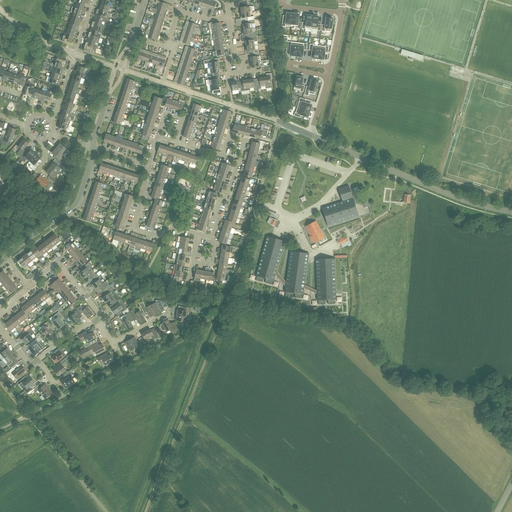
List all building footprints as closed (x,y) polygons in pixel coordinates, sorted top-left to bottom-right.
[(159,5),(158,7),(168,10),(169,5),(155,0),(154,2),(156,2),(155,4),(159,5)] [(74,8),(86,11),(86,9),(84,8),(85,5),(76,3),(74,8)] [(248,6),(247,4),(241,4),(241,7),(240,7),(241,13),(250,12),(252,11),(251,6),(248,6)] [(108,12),(107,12),(97,9),(96,14),(104,17),(107,17),(108,12)] [(156,14),(155,17),(164,20),(166,15),(153,11),(150,10),(149,12),(156,14)] [(250,20),(254,20),(254,17),(251,17),(250,12),(241,13),(242,18),(241,18),(241,21),(250,20)] [(80,18),(81,16),(73,13),(71,18),(82,22),(83,19),(80,18)] [(292,27),(292,26),(291,26),(293,14),(287,13),(286,20),(283,20),(282,26),(285,27),(286,26),(292,27)] [(301,22),(298,22),(299,15),(293,14),(291,26),(292,26),(297,26),(297,28),(301,28),(301,22)] [(305,28),(311,29),(313,16),(307,15),(306,23),(303,22),(302,29),(305,29),(305,28)] [(319,17),(313,16),(311,29),(311,30),(320,31),(321,25),(318,24),(319,17)] [(163,25),(164,20),(155,17),(154,20),(150,19),(150,21),(163,25)] [(72,19),(70,23),(79,26),(80,21),(82,22),(71,18),(72,19)] [(325,25),(322,25),(321,31),(331,32),(333,19),(326,18),(325,25)] [(102,24),(102,22),(94,19),(92,24),(103,28),(104,25),(102,24)] [(244,30),(252,28),(251,24),(255,23),(254,20),(250,20),(241,21),(242,24),(243,24),(244,30)] [(161,30),(163,25),(150,21),(149,23),(152,24),(151,27),(161,30)] [(186,21),(185,26),(198,31),(198,28),(195,27),(196,24),(195,24),(186,21)] [(103,28),(92,24),(90,29),(99,32),(102,33),(103,28)] [(183,31),(193,35),(194,32),(197,33),(198,31),(185,26),(183,31)] [(146,31),(159,35),(161,30),(151,27),(150,30),(147,29),(146,31)] [(253,33),(252,28),(244,30),(244,35),(245,35),(246,38),(252,37),(257,36),(256,33),(253,33)] [(98,35),(99,32),(90,29),(89,34),(100,38),(101,36),(98,35)] [(158,41),(159,35),(146,31),(145,31),(144,33),(146,33),(149,35),(148,38),(158,41)] [(183,31),(181,36),(194,41),(197,42),(198,40),(192,38),(193,35),(183,31)] [(75,37),(75,36),(65,33),(62,41),(64,42),(65,39),(71,41),(73,36),(75,37)] [(98,43),(100,38),(89,34),(87,40),(96,42),(98,43)] [(194,43),(194,41),(181,36),(180,42),(189,45),(190,42),(194,43)] [(257,36),(252,37),(246,38),(246,41),(245,41),(246,46),(255,45),(254,42),(258,42),(257,36)] [(87,40),(85,45),(97,48),(97,46),(95,45),(96,42),(87,40)] [(295,56),(296,56),(298,43),(287,42),(287,48),(291,49),(290,56),(291,56),(291,57),(295,57),(295,56)] [(307,44),(298,43),(296,56),(302,57),(303,50),(306,50),(307,44)] [(312,58),(318,59),(319,46),(314,45),(310,44),(309,50),(312,51),(312,58)] [(95,54),(97,48),(85,45),(84,50),(95,54)] [(250,51),(251,54),(257,53),(259,53),(258,50),(255,50),(255,45),(246,46),(247,52),(250,51)] [(184,51),(197,56),(198,54),(194,52),(195,49),(186,46),(184,51)] [(325,47),(319,46),(318,59),(324,60),(325,52),(328,52),(329,46),(325,46),(325,47)] [(143,60),(146,51),(141,49),(139,55),(137,54),(135,61),(137,61),(136,62),(139,63),(140,59),(143,60)] [(145,65),(147,65),(151,52),(146,51),(143,60),(146,61),(145,65)] [(196,58),(197,56),(184,51),(182,57),(192,60),(193,57),(196,58)] [(422,62),(424,57),(402,51),(400,55),(422,62)] [(150,63),(153,64),(156,54),(151,52),(147,65),(149,66),(150,63)] [(257,56),(257,53),(251,54),(251,57),(250,57),(251,63),(260,61),(259,56),(257,56)] [(157,68),(161,56),(156,54),(153,64),(156,65),(155,68),(157,68)] [(54,58),(54,61),(65,65),(66,59),(58,56),(57,59),(54,58)] [(157,70),(159,71),(160,66),(164,67),(167,57),(161,56),(157,68),(157,70)] [(191,63),(192,60),(182,57),(181,62),(194,66),(194,64),(191,63)] [(219,67),(218,62),(220,62),(219,58),(204,61),(204,64),(209,64),(210,68),(219,67)] [(55,64),(54,67),(63,70),(65,65),(54,61),(53,63),(55,64)] [(194,66),(181,62),(179,67),(189,70),(190,67),(193,68),(194,66)] [(75,70),(85,74),(88,66),(86,65),(85,68),(78,66),(77,71),(75,70)] [(179,67),(177,72),(190,76),(191,74),(188,73),(189,70),(179,67)] [(207,77),(210,77),(219,76),(218,73),(219,73),(219,67),(210,68),(211,74),(207,74),(207,77)] [(3,80),(8,82),(11,73),(12,70),(12,69),(10,68),(8,72),(6,72),(3,80)] [(12,70),(11,73),(8,82),(13,83),(16,75),(17,71),(12,70)] [(190,78),(190,76),(177,72),(176,77),(185,80),(186,77),(190,78)] [(13,83),(19,85),(22,74),(20,73),(19,76),(16,75),(13,83)] [(22,74),(19,85),(24,87),(27,78),(24,77),(25,75),(22,74)] [(207,86),(210,85),(219,84),(218,79),(219,79),(219,76),(210,77),(211,80),(206,80),(207,86)] [(294,89),(300,91),(303,92),(305,86),(301,85),(303,78),(297,76),(294,89)] [(59,80),(51,77),(49,82),(56,85),(58,85),(59,80)] [(185,80),(176,77),(174,82),(187,87),(188,84),(184,83),(185,80)] [(256,80),(257,86),(258,90),(261,88),(261,87),(266,86),(264,77),(259,78),(259,79),(256,80)] [(126,84),(133,87),(135,87),(135,85),(134,85),(135,81),(128,79),(126,84)] [(258,90),(257,86),(256,80),(253,80),(253,79),(248,80),(249,88),(255,87),(255,90),(258,90)] [(249,90),(249,88),(248,80),(242,81),(242,82),(240,82),(241,88),(241,92),(249,90)] [(308,96),(309,93),(315,95),(318,82),(312,80),(310,87),(307,87),(304,95),(308,96)] [(238,89),(241,88),(240,82),(237,82),(237,81),(231,82),(232,91),(238,90),(238,89)] [(29,96),(32,85),(33,84),(33,83),(31,82),(29,87),(26,86),(23,94),(29,96)] [(213,94),(219,93),(221,92),(221,89),(219,90),(219,84),(210,85),(211,91),(212,91),(213,94)] [(39,99),(44,101),(48,90),(47,90),(47,92),(42,91),(39,99)] [(53,92),(48,90),(44,101),(45,99),(50,101),(51,97),(52,94),(54,95),(56,91),(54,90),(53,92)] [(124,90),(122,95),(130,98),(131,98),(132,96),(130,96),(132,92),(124,90)] [(66,96),(64,101),(75,105),(73,104),(75,99),(66,96)] [(155,97),(153,102),(161,105),(162,99),(155,97)] [(171,108),(173,100),(167,98),(167,100),(166,103),(165,106),(171,108)] [(298,107),(310,111),(312,105),(305,103),(306,100),(300,98),(299,101),(299,102),(298,107)] [(62,106),(73,110),(75,105),(64,101),(64,102),(66,102),(66,105),(63,104),(62,106)] [(119,106),(126,109),(128,109),(128,107),(127,107),(128,103),(121,101),(119,106)] [(64,110),(63,112),(72,115),(73,110),(62,106),(62,109),(64,110)] [(310,111),(298,107),(296,113),(295,112),(294,116),(300,118),(301,115),(308,117),(310,111)] [(199,115),(200,112),(192,109),(190,115),(199,118),(200,116),(199,115)] [(221,113),(220,114),(229,117),(231,112),(224,109),(222,113),(221,113)] [(125,114),(117,111),(115,117),(123,119),(124,120),(125,118),(123,118),(125,114)] [(60,114),(59,117),(70,120),(73,121),(75,116),(72,115),(63,112),(62,115),(60,114)] [(227,123),(229,117),(220,114),(220,116),(221,117),(220,120),(227,123)] [(61,120),(60,123),(68,125),(70,120),(59,117),(58,119),(61,120)] [(124,120),(123,119),(115,117),(113,123),(121,125),(122,121),(123,122),(124,120)] [(195,126),(196,123),(189,120),(187,126),(196,128),(196,127),(195,126)] [(68,125),(60,123),(58,128),(64,130),(63,133),(66,133),(67,131),(70,132),(71,126),(68,125)] [(224,133),(226,128),(217,125),(216,127),(218,127),(216,131),(224,133)] [(7,135),(5,134),(4,137),(3,141),(8,143),(10,137),(13,138),(15,141),(17,139),(18,135),(15,134),(16,129),(10,127),(7,135)] [(144,129),(142,135),(150,137),(151,134),(155,135),(156,133),(153,132),(152,132),(144,129)] [(257,130),(255,137),(260,139),(261,136),(266,137),(268,131),(261,129),(260,131),(257,130)] [(191,137),(193,133),(185,131),(183,137),(192,139),(193,137),(191,137)] [(109,143),(112,136),(106,134),(104,141),(109,143)] [(220,144),(222,139),(213,136),(213,138),(214,138),(213,142),(220,144)] [(17,154),(21,157),(22,156),(26,151),(24,150),(29,143),(24,139),(19,145),(17,143),(16,145),(21,149),(17,154)] [(247,146),(250,147),(251,147),(259,149),(261,150),(263,141),(260,140),(259,143),(257,143),(253,142),(252,142),(252,145),(250,145),(247,144),(247,146)] [(210,145),(210,147),(218,150),(220,144),(213,142),(212,146),(210,145)] [(61,143),(56,148),(64,155),(66,152),(69,155),(74,149),(72,146),(68,150),(61,143)] [(144,147),(139,145),(136,152),(142,154),(144,147)] [(61,164),(65,160),(62,157),(64,155),(56,148),(52,153),(57,158),(55,160),(61,164)] [(23,161),(24,162),(27,159),(30,161),(36,154),(31,150),(24,158),(22,156),(21,157),(17,162),(20,165),(23,161)] [(41,158),(36,154),(30,161),(32,163),(30,166),(34,170),(39,165),(36,163),(41,158)] [(198,158),(192,156),(190,163),(196,165),(198,158)] [(221,168),(228,171),(230,165),(221,162),(221,164),(222,165),(221,168)] [(66,169),(61,164),(58,166),(54,163),(50,167),(57,173),(60,171),(63,173),(66,169)] [(101,163),(99,171),(103,172),(102,173),(104,174),(107,165),(101,163)] [(106,173),(110,174),(112,167),(107,165),(104,174),(106,174),(106,173)] [(57,173),(50,167),(46,172),(51,176),(49,178),(54,183),(58,179),(55,176),(57,173)] [(115,177),(118,168),(112,167),(110,174),(114,175),(113,177),(115,177)] [(117,177),(121,178),(123,170),(118,168),(115,177),(117,178),(117,177)] [(128,180),(132,181),(134,174),(129,172),(126,181),(127,181),(128,180)] [(35,173),(31,178),(35,182),(36,181),(48,191),(52,186),(49,183),(50,182),(45,178),(44,179),(41,176),(39,177),(35,173)] [(164,184),(166,178),(158,175),(157,181),(164,184)] [(241,183),(249,186),(250,184),(249,183),(250,180),(242,177),(241,183)] [(96,181),(94,187),(103,190),(104,188),(102,188),(104,184),(96,181)] [(213,190),(221,193),(223,187),(215,185),(213,190)] [(155,186),(153,192),(160,194),(162,189),(155,186)] [(322,208),(328,226),(359,216),(349,186),(338,189),(342,201),(322,208)] [(103,192),(103,190),(94,187),(93,193),(100,195),(101,191),(103,192)] [(237,194),(246,196),(246,195),(245,194),(246,191),(239,188),(237,194)] [(207,195),(207,196),(215,199),(217,193),(210,191),(208,195),(207,195)] [(93,193),(91,198),(100,201),(102,201),(102,200),(99,199),(100,195),(93,193)] [(124,197),(123,199),(132,202),(134,196),(126,194),(125,198),(124,197)] [(215,199),(207,196),(206,198),(207,198),(206,202),(214,204),(215,199)] [(130,207),(132,202),(123,199),(122,201),(124,201),(123,205),(130,207)] [(233,204),(242,207),(243,206),(241,205),(243,201),(235,199),(233,204)] [(87,209),(96,212),(97,210),(95,209),(96,206),(89,203),(87,209)] [(212,210),(203,207),(203,209),(204,209),(203,213),(210,215),(212,210)] [(152,209),(150,215),(158,218),(160,212),(152,209)] [(119,216),(126,218),(128,213),(119,210),(119,212),(120,212),(119,216)] [(93,217),(85,214),(84,220),(92,223),(93,221),(92,220),(93,217)] [(208,221),(200,218),(199,220),(200,220),(199,224),(207,226),(208,221)] [(273,219),(270,224),(275,226),(277,228),(280,222),(277,221),(273,219)] [(156,223),(149,220),(147,226),(154,229),(156,223)] [(115,227),(117,227),(119,228),(123,229),(125,223),(116,221),(115,222),(117,223),(115,227)] [(314,243),(324,238),(316,221),(305,227),(311,237),(310,238),(312,241),(313,241),(314,243)] [(205,232),(207,226),(199,224),(198,227),(197,227),(196,229),(205,232)] [(70,230),(64,235),(66,237),(64,238),(65,241),(68,241),(69,238),(73,234),(70,230)] [(113,239),(119,241),(121,234),(116,232),(113,239)] [(55,234),(50,238),(56,245),(61,241),(55,234)] [(228,239),(220,236),(219,242),(223,243),(226,244),(228,239)] [(285,286),(286,282),(283,278),(281,276),(277,271),(285,242),(280,240),(271,238),(267,236),(258,268),(256,276),(257,276),(256,280),(263,282),(264,278),(266,278),(265,283),(272,285),(273,280),(274,281),(276,275),(285,286)] [(338,241),(337,241),(339,245),(341,245),(342,246),(343,247),(351,243),(354,242),(353,240),(352,239),(349,240),(347,236),(344,237),(342,238),(339,240),(338,241)] [(132,237),(130,245),(129,247),(134,249),(135,246),(138,239),(132,237)] [(52,248),(56,245),(50,238),(46,241),(52,248)] [(141,248),(143,241),(138,239),(135,246),(134,249),(140,251),(141,248)] [(52,248),(46,241),(41,245),(47,252),(52,248)] [(69,253),(70,253),(77,247),(80,245),(78,242),(77,243),(75,241),(73,243),(66,249),(68,250),(67,251),(67,252),(68,253),(69,253)] [(146,250),(152,252),(154,244),(149,242),(146,250)] [(226,246),(226,244),(223,243),(222,249),(218,248),(218,250),(222,251),(229,252),(232,253),(233,247),(226,246)] [(43,255),(47,252),(41,245),(37,248),(41,253),(43,255)] [(37,257),(41,253),(37,248),(35,246),(31,250),(37,257)] [(77,247),(70,253),(74,258),(81,252),(77,247)] [(37,257),(31,250),(27,254),(32,261),(37,257)] [(304,288),(317,294),(317,291),(312,289),(310,287),(305,285),(308,261),(309,254),(304,253),(290,251),(286,282),(285,286),(284,291),(286,292),(285,296),(292,297),(293,293),(295,293),(295,297),(302,298),(302,294),(304,294),(304,288)] [(77,262),(84,256),(81,252),(74,258),(77,262)] [(28,264),(32,261),(27,254),(22,257),(28,264)] [(84,256),(77,262),(79,264),(81,267),(88,261),(86,259),(88,257),(87,254),(84,256)] [(29,265),(28,264),(22,257),(18,261),(23,268),(24,269),(29,265)] [(317,291),(317,294),(317,300),(318,300),(318,304),(325,304),(325,300),(328,300),(328,304),(335,304),(335,299),(336,299),(336,292),(335,259),(316,259),(316,261),(317,291)] [(79,274),(83,278),(90,272),(87,268),(91,265),(89,262),(83,267),(85,269),(79,274)] [(93,270),(90,272),(83,278),(86,282),(92,278),(93,280),(96,279),(98,276),(96,274),(93,270)] [(216,277),(213,276),(213,273),(211,272),(207,272),(206,280),(212,281),(212,280),(215,281),(215,279),(216,277)] [(218,273),(217,279),(216,279),(215,282),(222,283),(222,280),(225,281),(227,281),(228,275),(226,275),(218,273)] [(10,280),(7,275),(0,280),(0,281),(3,285),(10,280)] [(100,275),(98,276),(96,279),(98,281),(92,285),(96,290),(103,284),(99,280),(102,277),(100,275)] [(55,289),(62,283),(59,278),(52,284),(55,289)] [(3,285),(7,290),(14,284),(10,280),(3,285)] [(66,287),(62,283),(55,289),(59,293),(66,287)] [(18,289),(14,284),(7,290),(11,294),(18,289)] [(104,290),(106,292),(111,288),(109,286),(106,288),(103,284),(96,290),(99,294),(104,290)] [(69,292),(66,287),(59,293),(62,297),(69,292)] [(116,295),(111,288),(106,292),(108,294),(103,299),(106,303),(113,297),(116,295)] [(44,290),(39,294),(45,301),(49,297),(44,290)] [(69,292),(62,297),(66,302),(73,296),(69,292)] [(39,294),(35,297),(40,304),(45,301),(39,294)] [(116,295),(113,297),(106,303),(110,307),(115,303),(117,305),(119,304),(121,301),(122,301),(120,299),(118,297),(116,295)] [(77,301),(73,296),(66,302),(70,307),(77,301)] [(36,308),(40,304),(35,297),(30,301),(36,308)] [(156,302),(151,305),(155,315),(161,312),(161,311),(164,309),(160,301),(156,300),(155,301),(156,302)] [(30,301),(26,304),(31,311),(36,308),(30,301)] [(121,301),(119,304),(117,305),(111,309),(115,314),(120,310),(122,313),(127,309),(125,306),(121,301)] [(146,316),(148,315),(150,317),(155,315),(151,305),(146,308),(143,303),(140,305),(146,316)] [(31,311),(26,304),(21,308),(23,310),(27,315),(31,311)] [(81,306),(77,309),(81,314),(83,312),(88,318),(93,314),(87,307),(84,310),(81,306)] [(182,311),(178,310),(176,321),(186,323),(187,316),(188,316),(189,312),(190,312),(191,308),(183,307),(182,311)] [(82,316),(81,314),(77,309),(74,312),(75,313),(69,318),(75,326),(81,321),(79,319),(82,316)] [(134,321),(137,319),(139,323),(145,320),(140,311),(136,314),(134,309),(129,312),(134,321)] [(23,310),(18,313),(24,320),(29,317),(27,315),(23,310)] [(56,319),(52,322),(59,329),(64,325),(60,320),(63,318),(59,312),(54,316),(56,319)] [(20,324),(24,320),(18,313),(14,317),(20,324)] [(133,321),(132,319),(129,313),(124,316),(126,319),(122,321),(126,330),(132,327),(130,323),(133,321)] [(14,317),(10,320),(15,327),(20,324),(14,317)] [(15,327),(10,320),(5,324),(11,331),(15,327)] [(164,330),(166,329),(167,332),(170,330),(171,332),(173,331),(178,328),(175,324),(171,326),(168,320),(162,323),(163,324),(161,324),(160,326),(162,330),(164,330)] [(48,321),(44,325),(46,327),(41,330),(48,338),(54,333),(50,328),(53,326),(48,321)] [(22,339),(26,345),(33,339),(31,336),(34,333),(30,328),(23,334),(24,336),(25,335),(26,336),(22,339)] [(152,332),(151,330),(150,329),(142,334),(145,340),(151,336),(153,340),(159,337),(155,330),(152,332)] [(85,332),(78,335),(82,342),(86,340),(87,343),(97,338),(93,332),(87,335),(85,332)] [(130,350),(138,345),(134,338),(126,342),(130,350)] [(36,339),(27,346),(35,356),(38,353),(40,352),(39,352),(43,349),(36,339)] [(99,342),(94,344),(87,347),(79,352),(82,357),(90,353),(91,354),(95,352),(97,355),(105,351),(102,344),(100,345),(99,342)] [(11,353),(8,348),(5,350),(1,345),(1,346),(0,346),(0,354),(1,354),(5,358),(11,353)] [(62,350),(60,347),(55,351),(57,354),(53,358),(52,359),(55,363),(56,362),(57,363),(64,357),(64,356),(66,355),(62,350)] [(8,362),(6,363),(10,369),(15,365),(11,360),(15,357),(11,353),(5,358),(8,362)] [(105,357),(104,354),(98,358),(101,363),(104,362),(106,367),(110,365),(109,363),(114,360),(111,355),(105,357)] [(63,373),(66,371),(62,365),(67,361),(65,359),(54,368),(56,370),(55,371),(59,376),(62,373),(63,373)] [(17,369),(15,366),(8,372),(11,376),(16,372),(19,377),(26,371),(21,365),(17,369)] [(61,381),(65,388),(75,383),(72,376),(73,375),(69,370),(63,376),(65,377),(65,379),(61,381)] [(27,394),(31,391),(33,389),(30,387),(35,383),(31,377),(23,384),(25,387),(23,388),(26,393),(27,394)] [(37,386),(33,389),(31,391),(34,394),(38,390),(42,395),(43,395),(46,398),(52,393),(49,390),(47,388),(48,387),(46,384),(39,389),(37,386)]
